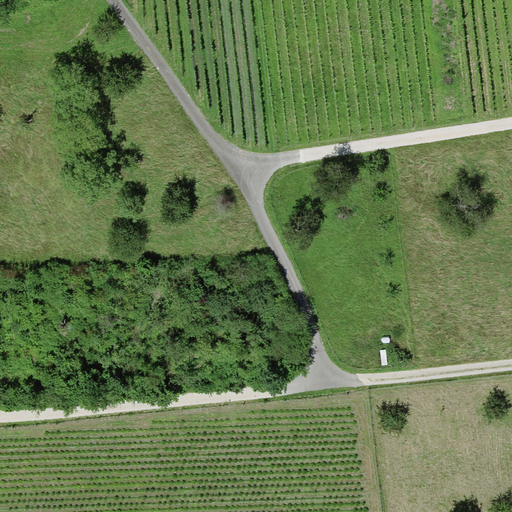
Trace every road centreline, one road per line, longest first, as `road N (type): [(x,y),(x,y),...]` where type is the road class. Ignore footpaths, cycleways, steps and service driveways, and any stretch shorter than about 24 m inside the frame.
road 1 (track): [(511,362),(0,413)]
road 2 (track): [(116,0),(234,167),(304,303),(324,382)]
road 3 (track): [(511,122),(234,167)]
